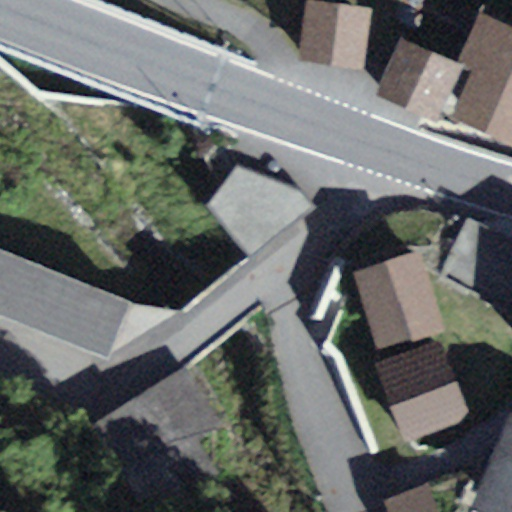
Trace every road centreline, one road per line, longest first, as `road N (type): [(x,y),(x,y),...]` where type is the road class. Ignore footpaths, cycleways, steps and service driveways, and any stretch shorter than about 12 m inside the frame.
road 1 (unclassified): [(0,348),(59,378),(140,363),(283,256),(390,146)]
road 2 (secondary): [(0,1),(390,146)]
road 3 (secondary): [(390,146),(511,189)]
